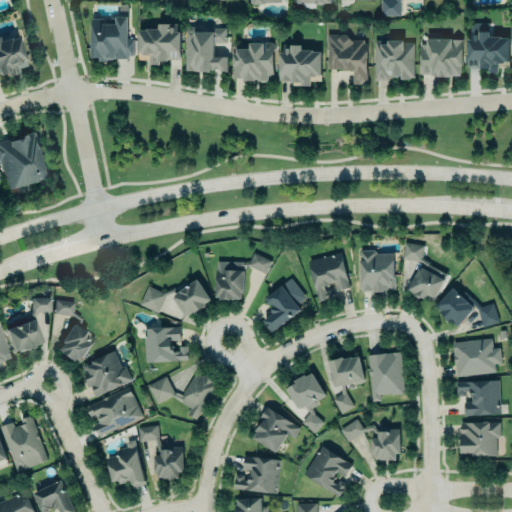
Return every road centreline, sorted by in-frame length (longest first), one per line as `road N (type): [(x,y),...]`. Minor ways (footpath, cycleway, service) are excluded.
road 1 (secondary): [(511,178),(409,171),(271,176),(124,200),(0,237)]
road 2 (secondary): [(0,269),(99,238),(275,212),(407,203),(511,214)]
road 3 (residential): [(511,100),(302,115),(114,90),(0,109)]
road 4 (residential): [(204,508),(227,414),(280,353),(344,326),(421,321)]
road 5 (residential): [(48,0),(99,238)]
road 6 (residential): [(421,321),(427,511)]
road 7 (residential): [(511,489),(394,485),(377,488),(370,511)]
road 8 (residential): [(99,511),(40,381)]
